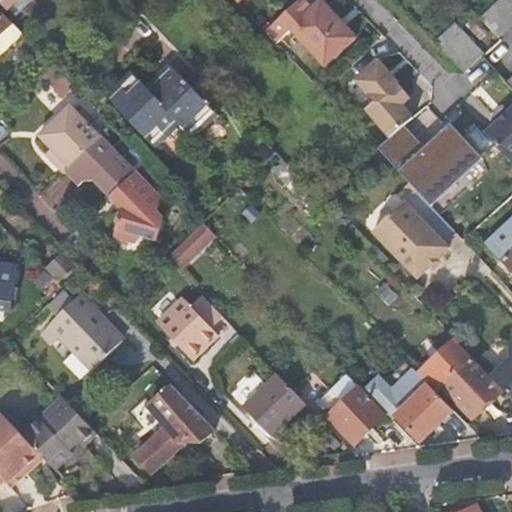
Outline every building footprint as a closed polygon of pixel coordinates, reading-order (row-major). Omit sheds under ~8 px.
[(1,0),(10,9),(18,0),(1,0)] [(17,16),(33,0),(18,0),(10,9),(17,16)] [(312,0),(298,0),(264,32),(275,44),(289,30),(324,66),(356,37),(321,1),(316,4),(312,0)] [(511,0),(496,0),(476,19),(497,39),(511,25),(511,0)] [(0,36),(12,25),(0,12),(0,36)] [(467,68),(485,50),(457,22),(439,39),(467,68)] [(366,109),(390,138),(413,118),(402,105),(405,102),(406,92),(378,59),(355,79),(374,102),(366,109)] [(168,62),(145,84),(151,89),(173,68),(168,62)] [(54,66),(44,76),(64,97),(74,87),(73,85),(54,66)] [(198,143),(223,120),(173,68),(151,89),(145,84),(136,76),(135,77),(185,129),(190,134),(198,143)] [(135,77),(129,71),(105,95),(110,101),(135,77)] [(110,101),(160,153),(185,129),(135,77),(110,101)] [(46,153),(64,171),(66,170),(71,164),(100,136),(70,104),(39,134),(51,148),(46,153)] [(511,107),(485,133),(511,163),(511,107)] [(204,149),(228,125),(223,120),(198,143),(204,149)] [(165,158),(190,134),(185,129),(160,153),(165,158)] [(95,179),(110,196),(113,194),(135,173),(100,136),(71,164),(86,179),(95,179)] [(310,210),(320,199),(276,153),(266,162),(265,163),(310,210)] [(431,156),(420,168),(433,183),(445,172),(431,156)] [(71,164),(66,170),(79,185),(86,179),(71,164)] [(113,194),(110,196),(121,207),(111,240),(133,247),(141,240),(155,244),(161,224),(155,219),(161,200),(135,173),(113,194)] [(251,198),(240,187),(229,198),(240,209),(251,198)] [(456,234),(416,190),(404,201),(372,231),(416,278),(449,248),(445,244),(456,234)] [(511,221),(487,245),(511,271),(511,277),(511,279),(511,221)] [(204,223),(167,258),(180,272),(217,236),(204,223)] [(65,252),(48,268),(60,281),(77,265),(65,252)] [(0,307),(10,308),(15,268),(0,265),(0,307)] [(80,294),(49,323),(59,334),(92,369),(121,341),(102,320),(99,323),(91,316),(94,313),(96,311),(80,294)] [(212,328),(223,317),(203,296),(192,306),(184,298),(158,323),(193,360),(219,335),(212,328)] [(59,334),(49,323),(39,333),(49,344),(59,334)] [(483,369),(511,399),(511,327),(503,336),(502,350),(483,369)] [(453,340),(419,373),(429,384),(436,391),(442,384),(474,417),(501,390),(470,358),(453,340)] [(153,365),(109,404),(121,417),(164,377),(153,365)] [(420,442),(453,410),(436,391),(429,384),(419,373),(413,368),(392,388),(379,375),(364,389),(392,420),(396,417),(420,442)] [(386,415),(347,373),(326,394),(329,398),(319,407),(328,416),(355,444),(386,415)] [(307,404),(279,375),(268,386),(256,374),(234,396),(246,407),(246,409),(273,437),(307,404)] [(166,427),(135,455),(152,473),(188,441),(192,444),(200,445),(216,432),(171,386),(148,407),(166,427)] [(87,424),(61,397),(22,435),(40,454),(54,470),(73,452),(69,449),(78,440),(83,446),(96,434),(87,424)] [(11,423),(3,415),(0,417),(0,475),(5,481),(11,488),(27,473),(23,469),(40,454),(22,435),(11,423)]
